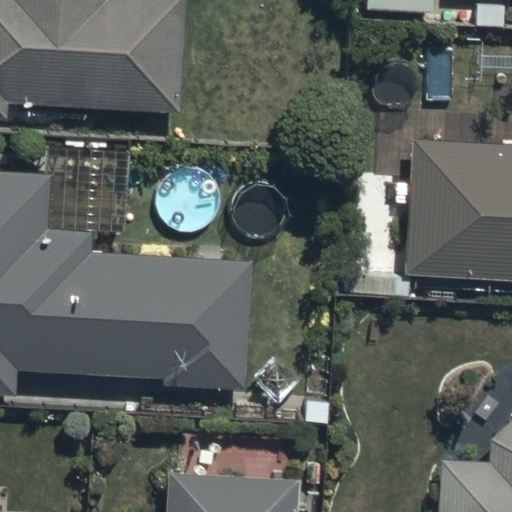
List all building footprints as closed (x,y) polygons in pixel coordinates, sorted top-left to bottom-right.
[(0,0),(0,118),(5,119),(6,105),(180,113),(184,0),(0,0)] [(429,0),(361,0),(361,9),(429,12),(429,0)] [(511,141),(415,139),(405,271),(511,278),(511,141)] [(47,169),(0,167),(0,390),(15,391),(15,371),(159,375),(159,385),(244,388),(247,261),(87,257),(88,229),(45,228),(47,169)] [(511,511),(511,416),(488,438),(488,461),(437,461),(435,511),(511,511)] [(294,511),(294,474),(165,474),(165,511),(294,511)]
